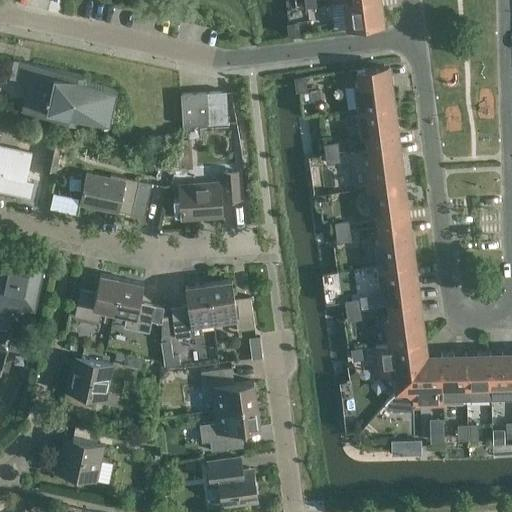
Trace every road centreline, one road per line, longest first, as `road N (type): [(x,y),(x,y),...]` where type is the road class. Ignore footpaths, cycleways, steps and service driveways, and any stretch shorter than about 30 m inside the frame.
road 1 (residential): [(505,0),(511,314),(456,315),(435,160)]
road 2 (residential): [(0,11),(218,58),(418,37)]
road 3 (residential): [(269,242),(159,250),(0,217)]
road 4 (residential): [(293,511),(275,342)]
road 5 (residential): [(0,458),(30,427),(53,342)]
road 6 (residential): [(435,160),(418,37)]
